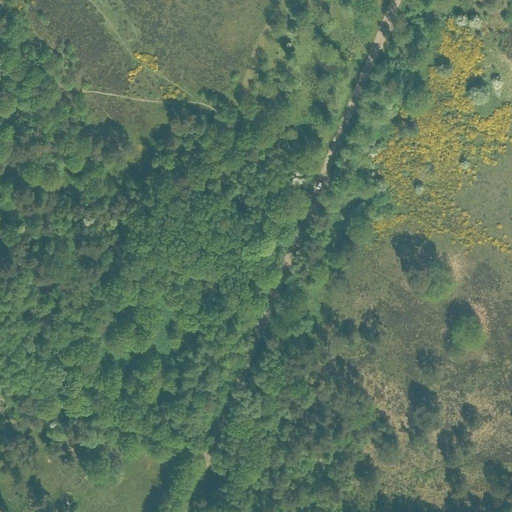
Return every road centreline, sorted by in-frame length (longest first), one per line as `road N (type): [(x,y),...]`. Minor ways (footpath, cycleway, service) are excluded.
road 1 (unclassified): [(183,511),(395,0)]
road 2 (track): [(0,397),(23,408),(102,410),(210,446)]
